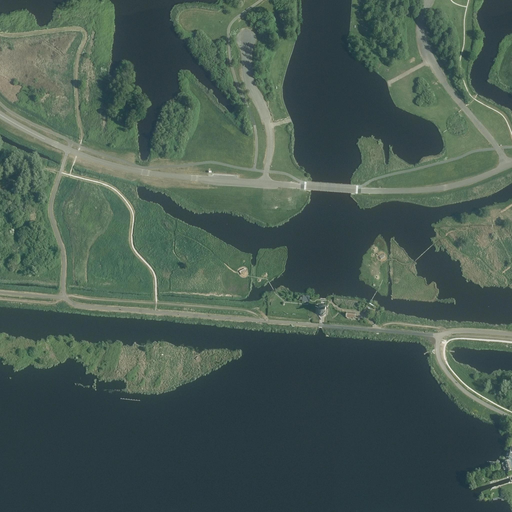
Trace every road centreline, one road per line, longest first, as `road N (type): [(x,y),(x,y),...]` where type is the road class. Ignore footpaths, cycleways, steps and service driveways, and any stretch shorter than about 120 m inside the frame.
road 1 (unclassified): [(357,190),(144,172),(68,150),(11,121)]
road 2 (unclassified): [(357,190),(438,189),(511,165)]
road 3 (unknown): [(376,331),(403,324),(511,339)]
